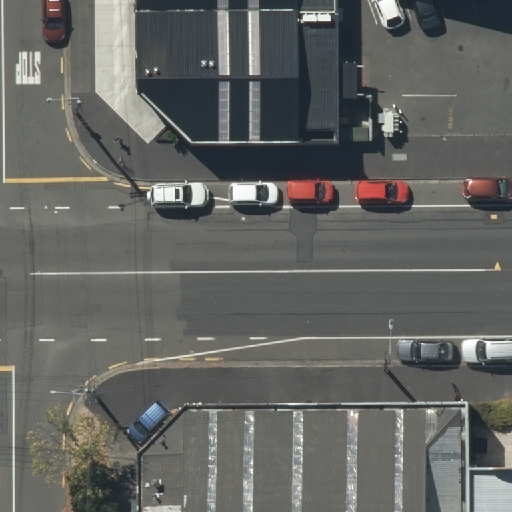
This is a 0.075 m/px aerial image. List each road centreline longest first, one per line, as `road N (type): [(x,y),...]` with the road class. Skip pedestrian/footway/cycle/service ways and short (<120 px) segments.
road 1 (tertiary): [(7,274),(511,270)]
road 2 (unclassified): [(2,0),(7,274)]
road 3 (unclassified): [(7,274),(11,511)]
